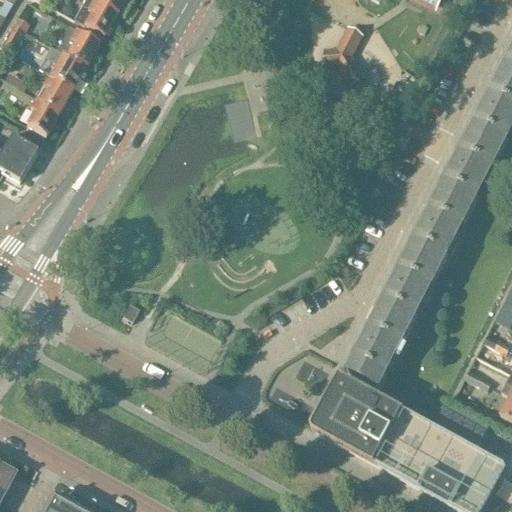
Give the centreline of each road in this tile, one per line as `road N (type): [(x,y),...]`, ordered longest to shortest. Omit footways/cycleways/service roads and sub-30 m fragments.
road 1 (residential): [(511,0),(361,294),(265,353),(226,422)]
road 2 (residential): [(226,422),(45,321)]
road 3 (tertiary): [(14,309),(100,166),(104,145)]
road 4 (residential): [(384,511),(226,422)]
road 5 (residential): [(0,429),(148,511)]
road 6 (tertiary): [(104,145),(190,0)]
road 7 (tertiary): [(104,145),(0,261)]
